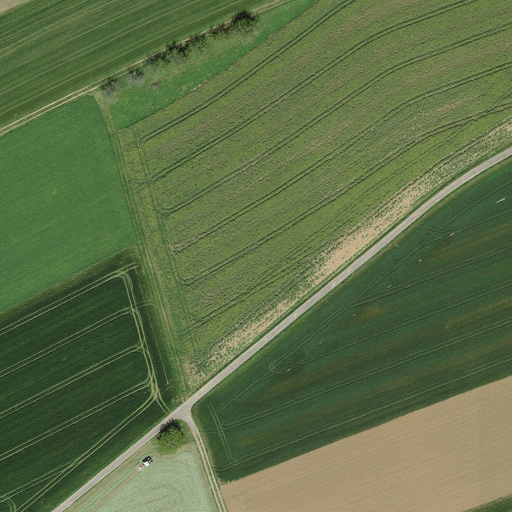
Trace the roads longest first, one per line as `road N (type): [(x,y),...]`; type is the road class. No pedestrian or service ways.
road 1 (unclassified): [(56,511),(439,195),(511,150)]
road 2 (track): [(286,0),(0,132)]
